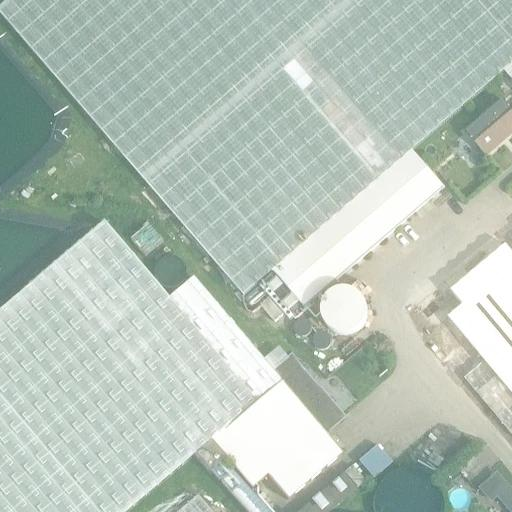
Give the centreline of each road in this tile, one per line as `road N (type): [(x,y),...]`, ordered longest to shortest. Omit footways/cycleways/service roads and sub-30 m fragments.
road 1 (unknown): [(414,372),(388,327),(387,282),(434,222)]
road 2 (unknown): [(511,461),(414,372)]
